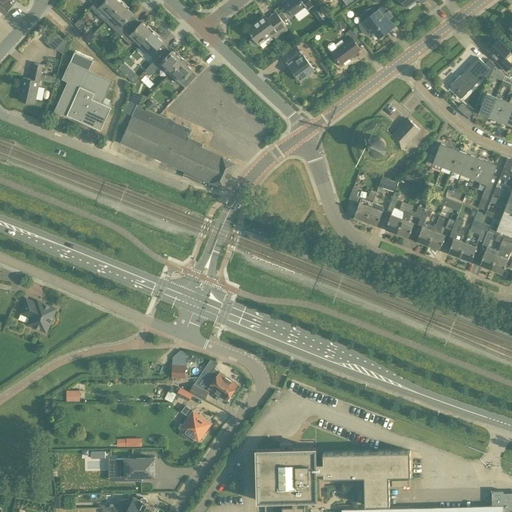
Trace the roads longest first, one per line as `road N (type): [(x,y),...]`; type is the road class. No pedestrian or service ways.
road 1 (tertiary): [(194,302),(511,425)]
road 2 (residential): [(511,307),(356,245),(331,210),(304,133)]
road 3 (unclassified): [(177,511),(261,385),(250,364),(183,335)]
road 4 (tertiary): [(0,223),(194,302)]
road 5 (tertiary): [(304,133),(238,195),(194,302)]
road 6 (residential): [(186,187),(0,114)]
road 7 (residential): [(0,256),(183,335)]
road 8 (residential): [(304,133),(201,30)]
road 9 (residential): [(511,148),(465,129),(398,66)]
